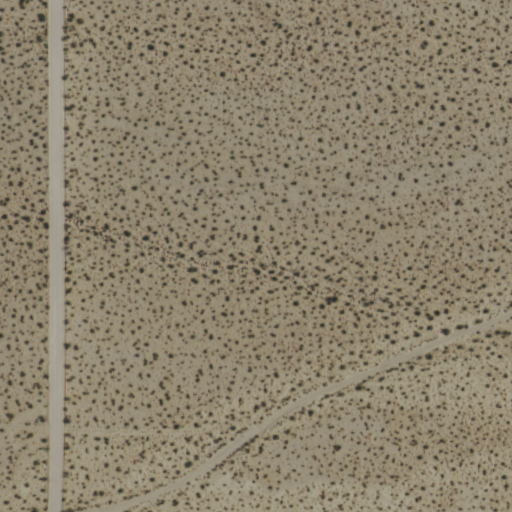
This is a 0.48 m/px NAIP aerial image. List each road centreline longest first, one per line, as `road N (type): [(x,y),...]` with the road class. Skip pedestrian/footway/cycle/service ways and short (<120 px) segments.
road 1 (residential): [(44,511),(49,0)]
road 2 (track): [(140,511),(295,469),(431,352),(511,352)]
